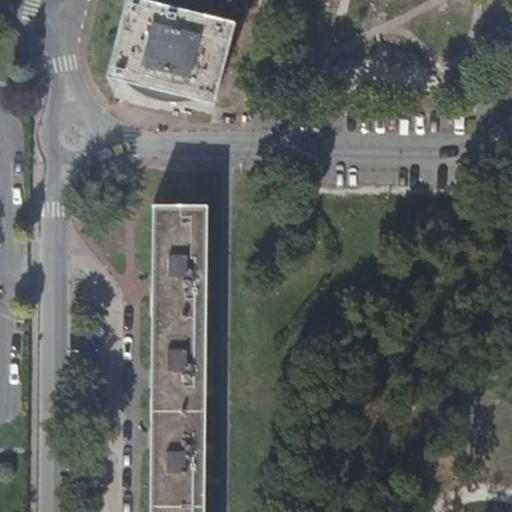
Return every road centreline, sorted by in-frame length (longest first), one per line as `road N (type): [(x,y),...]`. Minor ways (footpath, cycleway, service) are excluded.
road 1 (residential): [(511,128),(461,148),(76,138)]
road 2 (residential): [(55,511),(59,208),(76,138)]
road 3 (residential): [(76,138),(54,14)]
